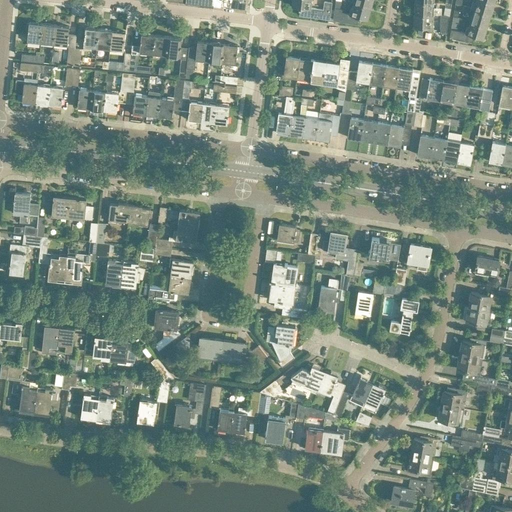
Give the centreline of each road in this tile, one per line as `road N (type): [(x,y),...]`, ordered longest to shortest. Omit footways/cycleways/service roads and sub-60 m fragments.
road 1 (residential): [(345,493),(256,457),(0,429)]
road 2 (residential): [(222,191),(207,310),(237,322),(247,313),(261,196)]
road 3 (tertiary): [(511,215),(247,172)]
road 4 (residential): [(511,194),(250,148)]
road 5 (unclassified): [(250,148),(0,120)]
road 6 (tertiary): [(247,172),(0,145)]
road 7 (residential): [(0,167),(222,191)]
road 8 (residential): [(261,196),(458,227)]
road 9 (residential): [(267,21),(85,0)]
road 10 (residential): [(423,379),(458,227)]
road 11 (unclassified): [(142,312),(0,296)]
road 12 (residential): [(345,493),(423,379)]
road 13 (unclassified): [(250,148),(267,21)]
road 14 (residential): [(423,379),(325,337),(313,347)]
road 15 (residential): [(387,41),(267,21)]
